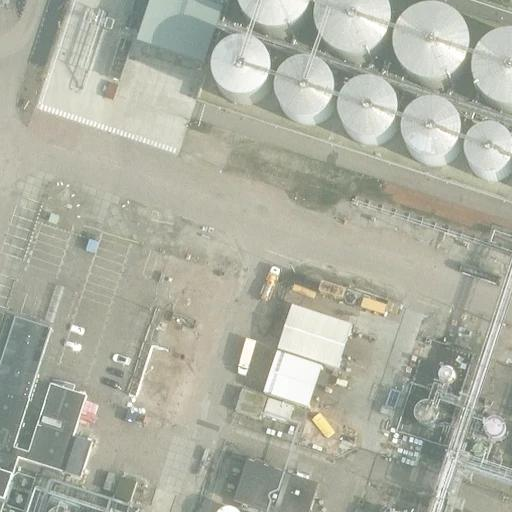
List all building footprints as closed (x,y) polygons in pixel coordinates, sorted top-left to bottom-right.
[(328,0),(320,57),(387,66),(395,0),(328,0)] [(405,14),(404,86),(467,87),(468,15),(405,14)] [(511,111),(511,40),(491,34),(473,101),(511,111)] [(281,122),(334,128),(334,132),(342,133),(346,98),(335,96),(338,72),(287,66),(281,122)] [(348,87),(345,142),(397,145),(401,91),(348,87)] [(411,108),(408,162),(461,165),(463,111),(411,108)] [(511,169),(511,140),(483,129),(466,169),(505,186),(511,169)] [(292,307),(277,351),(337,371),(352,326),(292,307)] [(12,477),(18,459),(61,474),(86,398),(50,386),(28,454),(13,449),(50,333),(14,321),(0,364),(0,501),(5,503),(14,477),(12,477)] [(264,395),(309,410),(323,368),(278,353),(264,395)] [(456,367),(456,366),(455,361),(453,358),(449,355),(444,354),(440,355),(435,357),(432,361),(431,365),(432,370),(434,374),(437,376),(442,378),(446,378),(451,375),(454,372),(456,367)] [(234,412),(259,421),(267,400),(241,391),(234,412)] [(263,415),(289,424),(294,409),(268,400),(263,415)] [(438,414),(438,413),(437,409),(435,406),(431,402),(427,401),(422,402),(418,404),(415,409),(414,413),(415,418),(417,421),(421,424),(425,425),(430,425),(435,422),(437,418),(438,414)] [(506,430),(506,429),(506,426),(504,423),(500,420),(498,420),(494,420),(490,422),(488,425),(487,429),(488,433),(490,436),(493,438),(497,439),(499,438),(503,437),(505,433),(506,430)] [(310,511),(319,486),(247,463),(234,503),(260,511),(310,511)]
